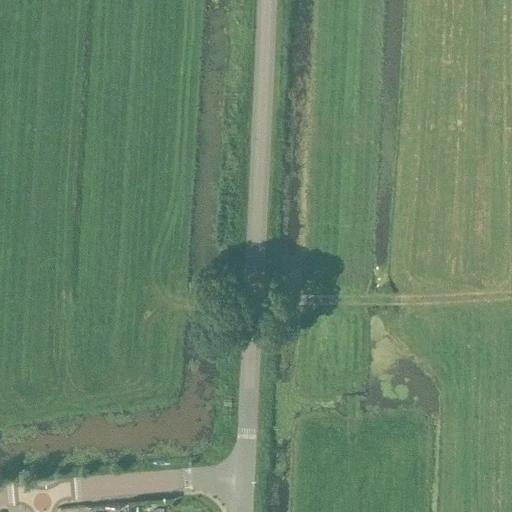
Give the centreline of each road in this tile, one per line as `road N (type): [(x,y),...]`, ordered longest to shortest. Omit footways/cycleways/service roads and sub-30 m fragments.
road 1 (tertiary): [(264,0),(243,477)]
road 2 (track): [(252,299),(511,297)]
road 3 (residential): [(243,477),(42,492)]
